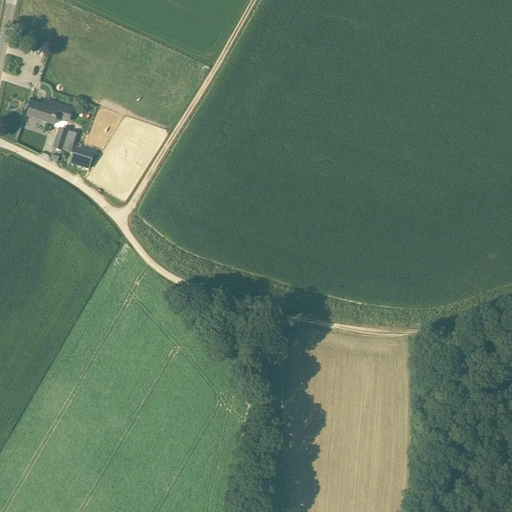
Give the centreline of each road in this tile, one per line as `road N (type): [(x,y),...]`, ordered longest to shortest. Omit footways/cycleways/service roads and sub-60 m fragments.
road 1 (track): [(255,0),(117,221)]
road 2 (track): [(279,316),(265,511)]
road 3 (track): [(117,221),(165,274),(279,316)]
road 4 (track): [(279,316),(431,336)]
road 5 (track): [(117,221),(75,181),(0,142)]
